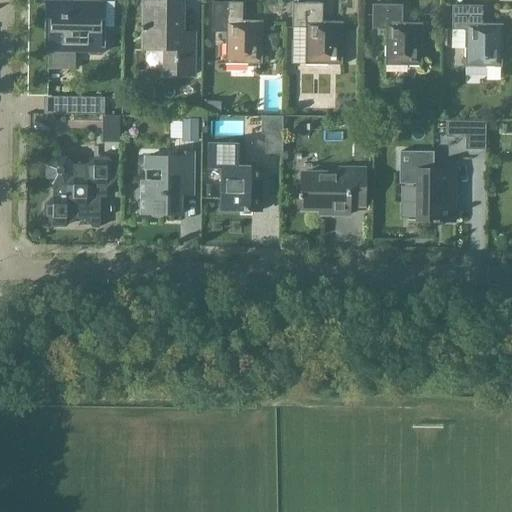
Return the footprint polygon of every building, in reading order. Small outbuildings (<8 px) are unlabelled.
[(47,1),(47,52),(100,53),(100,1),(47,1)] [(142,2),(141,50),(163,50),(163,75),(193,75),(193,45),(181,45),(182,2),(142,2)] [(211,3),(211,33),(224,33),(224,64),(261,65),(261,22),(241,21),(242,4),(211,3)] [(292,4),(291,27),(305,27),(304,65),(341,66),(342,23),(322,22),(322,4),(292,4)] [(372,5),(371,30),(385,30),(385,66),(421,67),(422,23),(401,23),(402,5),(372,5)] [(451,6),(451,30),(457,30),(457,45),(464,45),(464,68),(501,68),(501,24),(482,24),(482,6),(451,6)] [(47,100),(47,114),(99,114),(100,101),(47,100)] [(280,117),(259,116),(259,130),(263,130),(263,150),(280,150),(280,117)] [(102,117),(102,141),(118,141),(118,117),(102,117)] [(208,144),(208,168),(221,168),(221,210),(260,210),(260,166),(243,166),(243,144),(208,144)] [(399,151),(399,184),(416,184),(416,221),(455,221),(455,170),(437,170),(437,152),(399,151)] [(144,180),(144,182),(148,182),(148,214),(180,215),(180,196),(180,184),(192,184),(192,153),(176,153),(176,157),(145,157),(144,180)] [(45,205),(45,218),(52,226),(66,226),(74,218),(84,218),(92,226),(100,226),(101,197),(95,197),(95,187),(105,187),(106,187),(114,179),(114,167),(106,158),(94,158),(86,166),(74,166),(74,177),(65,186),(54,185),(53,197),(45,205)] [(300,174),(299,210),(327,210),(327,215),(347,215),(348,206),(363,206),(363,169),(337,168),(337,175),(300,174)]
